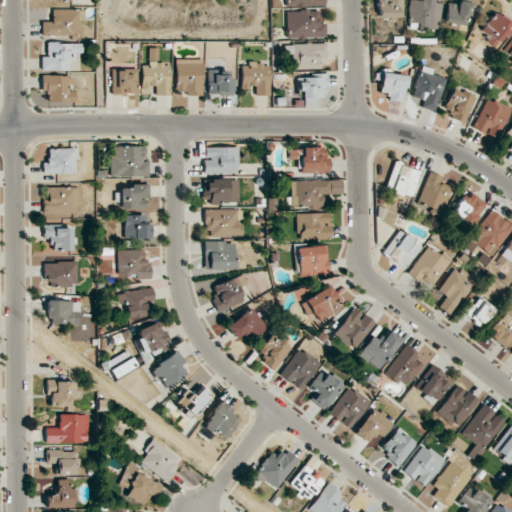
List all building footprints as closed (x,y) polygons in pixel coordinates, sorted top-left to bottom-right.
[(402,0),(377,0),(378,17),(403,17),(402,0)] [(408,0),(407,28),(439,29),(439,3),(435,3),(434,0),(408,0)] [(469,16),(471,0),(456,0),(456,4),(447,3),(443,23),(463,26),(465,15),(469,16)] [(41,35),(79,35),(79,20),(83,20),(83,9),(51,9),(51,22),(41,22),(41,35)] [(286,38),(323,37),(323,10),(285,11),(286,38)] [(488,37),(485,40),(494,49),(511,29),(511,22),(506,17),(503,20),(495,13),(479,30),(488,37)] [(511,38),(501,53),(511,60),(511,38)] [(40,56),(41,71),(69,70),(68,60),(79,60),(78,42),(46,43),(46,56),(40,56)] [(293,69),(325,68),(325,43),(292,44),(293,69)] [(140,65),(140,94),(151,93),(150,86),(154,86),(154,96),(170,95),(169,63),(156,64),(156,48),(147,49),(148,65),(140,65)] [(202,94),(201,59),(174,59),(174,95),(202,94)] [(240,66),(241,88),(254,88),(255,96),(270,95),(268,63),(248,63),(248,65),(240,66)] [(420,107),(434,112),(445,78),(432,73),(433,70),(421,66),(410,96),(422,100),(420,107)] [(110,94),(137,94),(138,69),(111,69),(110,94)] [(207,70),(208,95),(232,94),(231,78),(227,78),(227,69),(207,70)] [(387,93),(386,100),(404,102),(407,74),(381,71),(378,92),(387,93)] [(325,73),(309,74),(309,78),(297,78),(298,98),(326,97),(325,73)] [(48,102),(74,101),(74,91),(70,91),(70,76),(41,76),(41,92),(48,92),(48,102)] [(441,112),(464,122),(474,97),(451,88),(441,112)] [(493,139),(510,109),(487,97),(471,127),(493,139)] [(110,177),(148,176),(148,161),(143,161),(143,146),(110,146),(110,177)] [(237,147),(202,147),(203,173),(237,173),(237,147)] [(299,174),(327,173),(326,147),(287,149),(287,160),(298,159),(299,174)] [(75,172),(74,148),(47,149),(47,160),(41,160),(42,173),(75,172)] [(419,171),(393,162),(385,188),(411,197),(419,171)] [(438,182),(441,176),(428,172),(416,203),(442,212),(451,187),(438,182)] [(208,199),(208,204),(238,203),(237,179),(201,181),(202,199),(208,199)] [(289,181),(290,208),(327,207),(326,195),(341,194),(341,180),(289,181)] [(119,208),(144,209),(144,199),(148,199),(148,186),(120,185),(119,208)] [(485,205),(467,190),(450,211),(469,225),(485,205)] [(236,209),(203,210),(204,230),(209,229),(209,237),(233,236),(232,228),(241,228),(241,217),(236,217),(236,209)] [(468,240),(491,256),(511,226),(511,225),(490,210),(468,240)] [(297,240),(329,239),(328,213),(296,213),(297,240)] [(147,215),(123,215),(123,238),(148,238),(147,215)] [(52,240),(51,250),(72,251),(72,226),(42,226),(42,240),(52,240)] [(382,251),(404,268),(421,247),(399,229),(382,251)] [(511,237),(499,254),(511,263),(511,237)] [(202,242),(204,270),(236,268),(234,241),(202,242)] [(319,274),(318,265),(327,264),(325,245),(295,248),(299,277),(319,274)] [(408,272),(430,288),(450,261),(428,245),(408,272)] [(143,249),(116,250),(117,274),(137,274),(137,279),(150,278),(149,260),(144,261),(143,249)] [(76,262),(42,263),(43,279),(48,279),(48,286),(77,285),(76,262)] [(448,315),(475,281),(456,266),(436,290),(444,297),(437,306),(448,315)] [(217,311),(244,301),(235,277),(209,287),(217,311)] [(315,322),(342,308),(330,286),(299,302),(306,316),(311,314),(315,322)] [(116,293),(118,304),(125,302),(127,319),(146,316),(144,302),(153,300),(151,288),(116,293)] [(462,313),(479,327),(492,310),(476,296),(462,313)] [(71,324),(71,300),(45,301),(45,324),(71,324)] [(265,327),(250,307),(226,327),(235,339),(243,332),(249,340),(265,327)] [(334,335),(356,349),(374,321),(351,307),(334,335)] [(511,338),(511,320),(503,312),(485,331),(503,348),(511,338)] [(136,330),(147,354),(170,343),(164,331),(160,332),(155,322),(136,330)] [(371,335),(357,356),(377,370),(400,339),(386,329),(378,340),(371,335)] [(274,369),(291,349),(271,333),(254,353),(274,369)] [(421,365),(414,359),(417,354),(404,344),(383,372),(404,388),(421,365)] [(299,390),(320,364),(299,348),(278,374),(299,390)] [(105,361),(113,378),(136,368),(128,350),(105,361)] [(151,368),(166,390),(187,376),(179,364),(182,362),(175,351),(151,368)] [(439,377),(442,374),(432,365),(413,388),(432,404),(448,384),(439,377)] [(324,410),(341,383),(319,370),(308,388),(315,391),(309,400),(324,410)] [(74,398),(74,381),(46,381),(45,390),(50,390),(49,406),(67,406),(67,397),(74,398)] [(436,412),(457,427),(476,399),(455,384),(436,412)] [(368,400),(346,386),(328,415),(351,429),(368,400)] [(211,396),(201,387),(193,396),(186,390),(176,401),(193,416),(211,396)] [(225,441),(240,417),(218,402),(202,426),(225,441)] [(460,434),(474,444),(470,450),(478,455),(503,420),(481,404),(460,434)] [(365,442),(370,435),(379,441),(392,422),(371,407),(353,434),(365,442)] [(87,414),(58,414),(58,427),(44,428),(45,444),(88,443),(87,414)] [(511,426),(509,425),(490,450),(511,465),(511,463),(511,426)] [(415,444),(396,428),(378,450),(397,466),(415,444)] [(151,439),(141,450),(145,454),(139,461),(165,483),(181,463),(151,439)] [(403,472),(425,486),(443,458),(421,444),(403,472)] [(56,475),(75,475),(74,450),(45,451),(45,464),(55,464),(56,475)] [(285,450),(281,457),(271,450),(254,475),(276,490),(297,459),(285,450)] [(161,484),(135,474),(138,465),(126,461),(119,482),(129,486),(124,497),(144,504),(147,497),(155,500),(161,484)] [(428,492),(447,507),(470,477),(450,462),(428,492)] [(298,493),(306,501),(323,481),(304,465),(288,483),(299,493),(298,493)] [(45,507),(75,507),(75,490),(67,490),(66,482),(45,482),(45,507)] [(305,510),(307,511),(338,511),(348,501),(327,484),(305,510)] [(481,511),(491,499),(470,484),(459,499),(466,504),(460,511),(481,511)] [(489,511),(510,511),(497,502),(489,511)]
